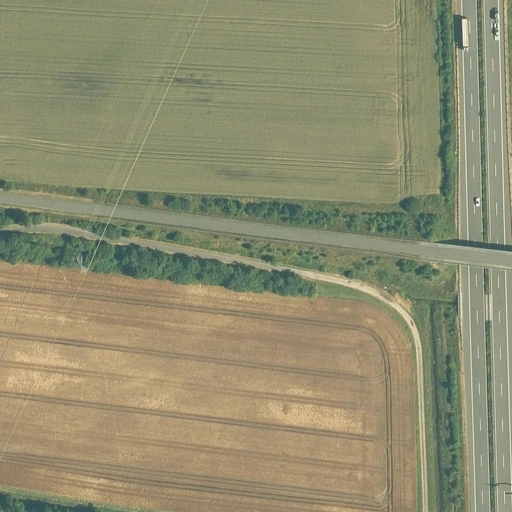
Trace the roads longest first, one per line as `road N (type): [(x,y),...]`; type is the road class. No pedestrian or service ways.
road 1 (motorway): [(506,511),(491,0)]
road 2 (motorway): [(469,0),(483,511)]
road 3 (residential): [(0,199),(421,249)]
road 4 (track): [(302,270),(375,286),(415,324),(425,511)]
